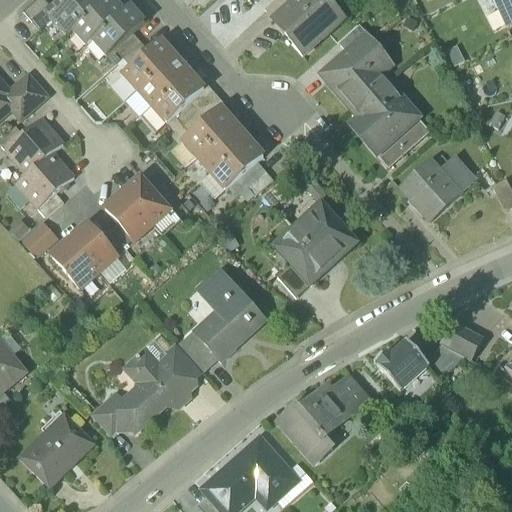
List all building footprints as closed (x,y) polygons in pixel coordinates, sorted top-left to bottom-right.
[(41,0),(39,0),(23,15),(31,24),(49,8),(41,0)] [(73,0),(57,0),(49,8),(57,17),(75,1),(73,0)] [(57,17),(51,22),(66,38),(72,33),(104,4),(99,0),(75,0),(75,1),(57,17)] [(110,0),(108,0),(104,4),(72,33),(86,49),(92,43),(123,15),(123,14),(110,0)] [(287,0),(279,0),(264,13),(272,22),(292,5),(287,0)] [(297,0),(292,5),(272,22),(274,24),(277,22),(287,33),(284,35),(303,57),(343,22),(341,20),(333,27),(317,9),(325,2),(323,0),(297,0)] [(511,0),(491,0),(509,33),(511,30),(511,0)] [(49,8),(31,24),(39,33),(51,22),(57,17),(49,8)] [(129,9),(123,14),(123,15),(92,43),(106,59),(115,52),(132,36),(144,26),(129,9)] [(359,28),(339,46),(346,55),(364,41),(365,42),(368,39),(359,28)] [(132,36),(115,52),(123,61),(140,45),(132,36)] [(346,55),(337,63),(329,70),(328,74),(327,78),(327,82),(329,85),(352,112),(356,113),(363,114),(366,128),(358,134),(376,155),(417,119),(386,82),(380,87),(368,73),(381,61),(365,42),(364,41),(346,55)] [(175,60),(160,43),(148,54),(130,70),(122,77),(137,94),(175,60)] [(140,45),(123,61),(130,70),(148,54),(140,45)] [(175,60),(137,94),(151,109),(189,76),(175,60)] [(189,76),(151,109),(166,126),(192,103),(204,92),(189,76)] [(28,78),(9,95),(10,96),(9,100),(15,108),(14,109),(24,121),(48,100),(28,78)] [(9,95),(0,84),(0,121),(14,109),(15,108),(9,100),(10,96),(9,95)] [(199,112),(192,103),(174,119),(182,128),(199,112)] [(234,127),(219,110),(207,121),(189,136),(182,143),(196,160),(234,127)] [(207,121),(199,112),(182,128),(189,136),(207,121)] [(23,138),(5,154),(26,178),(52,156),(63,147),(41,122),(23,138)] [(248,142),(234,127),(196,160),(210,176),(248,142)] [(15,129),(0,142),(0,148),(5,154),(23,138),(15,129)] [(248,142),(210,176),(225,192),(239,179),(257,163),(263,159),(248,142)] [(52,156),(26,178),(16,187),(37,212),(55,196),(73,180),(52,156)] [(454,157),(438,171),(460,197),(477,183),(454,157)] [(438,171),(430,162),(399,189),(429,224),(460,197),(438,171)] [(247,188),(265,173),(257,163),(239,179),(247,188)] [(265,173),(247,188),(255,197),(273,182),(265,173)] [(170,213),(141,180),(123,195),(152,229),(170,213)] [(511,210),(511,193),(506,182),(492,189),(505,215),(511,210)] [(152,229),(123,195),(105,211),(118,227),(134,245),(152,229)] [(55,196),(37,212),(45,221),(63,205),(55,196)] [(188,214),(172,196),(164,204),(179,222),(188,214)] [(321,207),(284,240),(298,255),(288,264),(291,268),(311,289),(312,287),(311,286),(356,245),(321,207)] [(42,227),(23,243),(37,259),(55,242),(42,227)] [(100,242),(87,227),(69,243),(98,277),(117,261),(100,242)] [(134,245),(118,227),(109,234),(125,253),(134,245)] [(125,253),(109,234),(100,242),(117,261),(125,253)] [(98,277),(69,243),(51,258),(80,292),(98,277)] [(311,289),(291,268),(277,281),(296,302),(311,289)] [(265,324),(220,274),(202,290),(221,311),(193,337),(199,343),(217,363),(221,367),(236,354),(234,352),(265,324)] [(511,363),(505,371),(500,366),(499,367),(511,379),(511,306),(510,309),(511,311),(511,363)] [(483,340),(452,323),(439,346),(441,347),(464,360),(471,363),(483,340)] [(217,363),(199,343),(183,358),(201,377),(217,363)] [(388,353),(374,366),(401,396),(429,370),(424,363),(406,344),(391,357),(388,353)] [(0,346),(0,396),(2,394),(25,377),(0,346)] [(441,347),(424,363),(429,370),(439,381),(464,360),(441,347)] [(172,364),(161,374),(146,358),(140,363),(139,361),(134,365),(135,367),(127,375),(144,393),(133,403),(131,401),(122,409),(116,415),(126,426),(125,426),(135,437),(168,408),(171,412),(196,389),(192,386),(174,366),(172,364)] [(201,377),(183,358),(174,366),(192,386),(201,378),(201,377)] [(328,392),(299,417),(295,412),(278,427),(314,468),(331,453),(319,440),(347,416),(351,420),(368,404),(348,382),(331,396),(328,392)] [(2,394),(0,396),(0,411),(10,404),(2,394)] [(115,402),(93,423),(109,440),(125,426),(126,426),(116,415),(122,409),(115,402)] [(93,449),(64,419),(63,420),(67,424),(50,441),(46,437),(20,462),(50,492),(93,449)] [(241,466),(225,479),(223,477),(203,494),(202,492),(201,493),(207,501),(217,511),(241,511),(263,494),(274,507),(298,486),(258,442),(257,443),(259,445),(239,462),(238,460),(237,461),(241,466)] [(217,511),(207,501),(197,511),(198,511),(217,511)]
